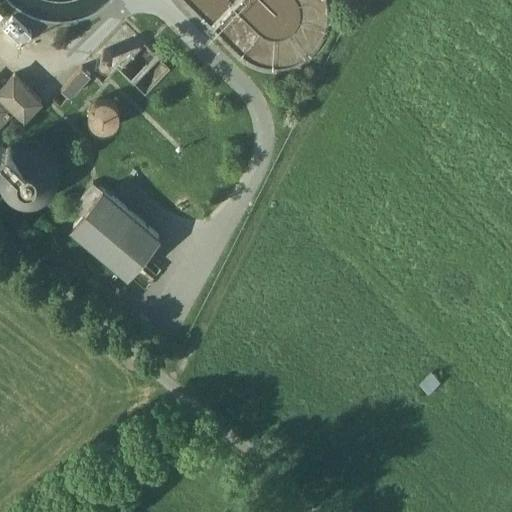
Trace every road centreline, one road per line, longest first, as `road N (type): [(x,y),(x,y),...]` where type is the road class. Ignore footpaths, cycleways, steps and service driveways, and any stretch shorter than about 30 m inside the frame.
road 1 (track): [(80,511),(165,432),(173,385),(369,0)]
road 2 (track): [(0,238),(173,385),(303,511)]
